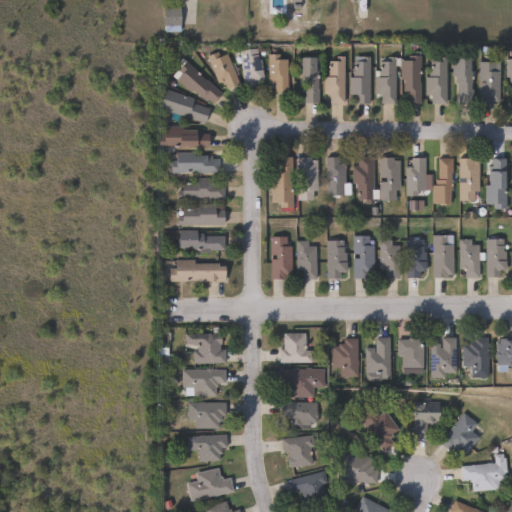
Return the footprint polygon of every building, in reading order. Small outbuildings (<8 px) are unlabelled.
[(182,9),(182,32),(166,32),(165,9),(182,9)] [(257,47),(257,51),(264,50),(265,58),(262,58),(265,79),(258,80),(259,86),(245,88),(239,50),(257,47)] [(219,51),(221,56),(227,54),(241,84),(229,90),(225,82),(220,84),(208,56),(219,51)] [(280,54),(280,59),(288,59),(288,92),(275,92),(275,83),(267,83),(267,54),(280,54)] [(423,56),(422,104),(408,104),(408,91),(402,91),(402,60),(413,61),(413,55),(423,56)] [(474,55),(474,104),(458,104),(458,82),(457,82),(457,76),(453,76),(454,55),(474,55)] [(346,56),(345,103),(332,103),(332,94),(325,94),(325,77),(330,77),(330,61),(338,61),(338,56),(346,56)] [(317,57),(318,63),(321,63),(321,68),(317,68),(317,78),(320,78),(320,104),(306,104),(306,76),(299,76),(299,57),(317,57)] [(372,57),(370,104),(357,103),(358,95),(350,94),(351,77),(355,77),(355,62),(363,62),(363,57),(372,57)] [(397,57),(397,58),(402,58),(402,66),(397,66),(397,104),(383,104),(383,94),(376,94),(376,67),(382,67),(382,62),(388,62),(388,57),(397,57)] [(449,57),(448,104),(433,103),(434,95),(427,95),(427,77),(432,77),(433,62),(440,62),(440,57),(449,57)] [(183,58),(223,94),(215,104),(210,99),(208,102),(194,90),(192,92),(191,91),(189,94),(186,91),(188,89),(174,76),(182,67),(178,64),(183,58)] [(493,105),(480,105),(481,62),(502,62),(502,102),(493,102),(493,105)] [(211,109),(206,124),(160,109),(166,89),(196,99),(194,103),(211,109)] [(211,134),(211,150),(159,148),(159,137),(163,137),(163,127),(184,127),(184,131),(203,131),(203,134),(211,134)] [(196,153),(196,156),(209,156),(209,159),(220,159),(220,174),(173,174),(173,164),(177,164),(176,153),(196,153)] [(293,157),(294,208),(281,208),(281,203),(273,203),(273,184),(277,184),(278,157),(293,157)] [(375,157),(376,205),(368,205),(368,201),(359,201),(358,184),(354,185),(353,167),(360,167),(360,158),(375,157)] [(313,158),(313,161),(319,161),(318,192),(316,192),(316,201),(298,201),(298,158),(313,158)] [(341,158),(341,165),(348,165),(347,184),(353,184),(353,196),(327,196),(327,158),(341,158)] [(396,158),(396,161),(401,161),(401,191),(398,191),(397,201),(382,200),(382,183),(385,183),(385,178),(380,178),(380,158),(396,158)] [(420,196),(409,196),(408,168),(413,168),(413,158),(426,158),(427,191),(420,191),(420,196)] [(455,205),(434,205),(433,186),(437,186),(437,180),(440,180),(440,159),(455,159),(455,205)] [(475,159),(475,162),(481,162),(480,192),(476,192),(476,202),(460,201),(461,159),(475,159)] [(506,159),(505,210),(493,210),(494,205),(487,205),(487,186),(491,186),(492,171),(493,171),(493,159),(506,159)] [(216,178),(216,184),(226,185),(225,200),(178,199),(179,184),(198,184),(198,178),(216,178)] [(217,205),(217,210),(226,210),(226,225),(179,225),(179,218),(177,218),(177,208),(198,209),(198,205),(217,205)] [(198,230),(198,233),(205,233),(205,237),(226,237),(226,249),(212,249),(212,252),(202,252),(202,247),(178,247),(178,238),(180,238),(180,230),(198,230)] [(288,236),(288,247),(293,247),(293,275),(288,275),(288,278),(271,278),(271,236),(288,236)] [(371,236),(371,246),(376,246),(375,275),(369,275),(369,278),(354,278),(354,236),(371,236)] [(450,236),(450,246),(455,246),(455,277),(434,277),(434,258),(441,258),(441,255),(434,255),(434,236),(450,236)] [(394,240),(394,246),(401,246),(401,254),(405,254),(405,261),(401,261),(401,276),(387,276),(387,269),(381,269),(381,240),(394,240)] [(425,240),(426,253),(428,253),(428,277),(407,277),(407,240),(425,240)] [(473,240),(473,245),(481,245),(481,278),(467,278),(467,270),(460,269),(461,240),(473,240)] [(505,240),(505,252),(508,252),(508,271),(502,271),(502,276),(488,276),(488,240),(505,240)] [(310,241),(310,246),(318,246),(318,278),(304,277),(304,269),(297,269),(297,241),(310,241)] [(345,241),(346,253),(349,253),(349,271),(342,271),(342,278),(327,277),(327,241),(345,241)] [(196,259),(196,262),(221,262),(221,265),(228,265),(228,281),(170,281),(170,268),(176,268),(176,259),(196,259)] [(307,333),(306,349),(313,350),(313,362),(281,361),(281,348),(284,348),(285,332),(307,333)] [(221,343),(221,349),(226,349),(226,362),(194,362),(194,350),(198,350),(198,344),(185,343),(185,333),(222,333),(222,343),(221,343)] [(490,337),(489,376),(473,376),(473,365),(464,365),(464,344),(471,344),(471,342),(476,342),(476,336),(490,337)] [(392,337),(391,377),(381,377),(382,372),(366,372),(366,347),(376,347),(376,351),(377,351),(377,337),(392,337)] [(415,339),(428,339),(426,368),(405,366),(406,354),(398,353),(399,338),(411,339),(411,337),(415,337),(415,339)] [(458,337),(458,371),(448,371),(448,376),(432,377),(431,343),(442,342),(442,347),(444,347),(443,337),(458,337)] [(510,337),(510,339),(511,339),(511,364),(498,364),(498,339),(502,339),(502,337),(510,337)] [(359,338),(359,376),(343,376),(343,366),(333,366),(333,345),(340,345),(340,342),(345,342),(345,338),(359,338)] [(163,347),(163,354),(169,354),(169,367),(153,367),(153,347),(163,347)] [(214,367),(214,369),(226,369),(226,382),(218,382),(218,385),(217,385),(217,395),(193,395),(193,387),(182,387),(182,369),(206,369),(206,367),(214,367)] [(325,369),(325,386),(314,386),(314,397),(289,395),(289,393),(288,393),(288,385),(287,385),(287,382),(280,382),(280,368),(293,369),(293,368),(299,368),(299,369),(306,369),(306,367),(312,367),(312,368),(325,369)] [(318,401),(318,412),(320,412),(320,417),(318,417),(318,422),(312,422),(312,424),(303,424),(303,427),(292,427),(292,415),(281,415),(281,401),(318,401)] [(428,435),(415,435),(415,401),(441,401),(441,420),(438,420),(438,421),(428,421),(428,435)] [(227,402),(227,415),(223,415),(223,421),(220,421),(220,427),(196,427),(197,419),(189,419),(189,416),(188,416),(189,402),(227,402)] [(374,405),(380,414),(387,410),(400,428),(393,434),(394,435),(391,437),(395,443),(384,451),(359,416),(374,405)] [(480,437),(467,453),(461,449),(460,451),(455,446),(452,450),(442,442),(465,412),(479,423),(473,431),(480,437)] [(222,447),(222,452),(220,452),(220,459),(200,461),(199,450),(189,451),(188,436),(227,433),(228,447),(222,447)] [(310,446),(311,452),(312,452),(314,464),(289,467),(288,456),(290,456),(289,451),(283,451),(282,438),(314,434),(315,446),(310,446)] [(372,459),(371,463),(375,463),(374,469),(379,470),(377,483),(339,478),(342,460),(348,461),(349,453),(369,456),(368,459),(372,459)] [(506,472),(506,480),(500,480),(500,489),(473,491),(472,482),(471,482),(471,478),(463,479),(462,465),(496,463),(495,454),(506,453),(508,472),(506,472)] [(219,467),(221,476),(223,476),(224,479),(231,478),(234,491),(193,500),(188,482),(198,480),(197,473),(219,467)] [(323,483),(328,499),(306,505),(302,490),(293,492),(290,479),(324,470),(327,482),(323,483)] [(393,511),(392,511),(354,511),(363,495),(393,511)] [(455,499),(475,508),(475,507),(480,509),(480,510),(484,511),(451,511),(450,511),(455,499)] [(227,500),(230,508),(232,507),(233,511),(240,508),(241,511),(206,511),(205,508),(227,500)]
